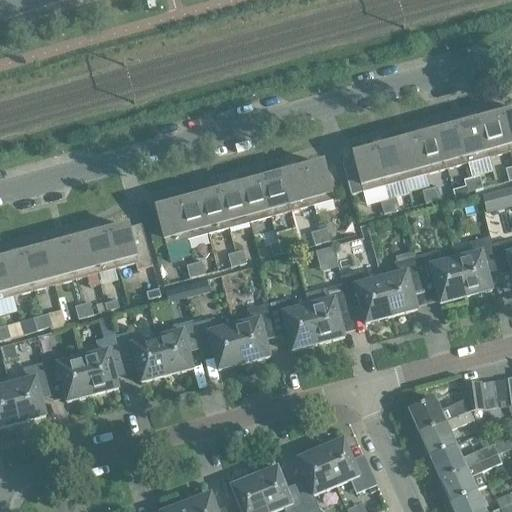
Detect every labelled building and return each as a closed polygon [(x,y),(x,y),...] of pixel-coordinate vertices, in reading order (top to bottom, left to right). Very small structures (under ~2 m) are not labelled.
[(511,115),(500,118),(510,154),(511,153),(511,115)] [(479,124),(489,160),(510,154),(500,118),(479,124)] [(458,130),(468,166),(489,160),(479,124),(458,130)] [(437,136),(447,172),(468,166),(458,130),(437,136)] [(416,141),(426,177),(447,172),(437,136),(416,141)] [(395,147),(405,183),(426,177),(416,141),(395,147)] [(374,153),(384,189),(405,183),(395,147),(374,153)] [(384,189),(374,153),(353,158),(354,163),(342,167),(351,198),(384,189)] [(303,172),(312,208),(334,202),(324,166),(303,172)] [(312,208),(303,172),(282,178),(291,214),(312,208)] [(291,214),(282,178),(261,184),(270,220),(291,214)] [(471,180),(475,193),(483,191),(479,178),(471,180)] [(475,193),(471,180),(464,182),(467,195),(475,193)] [(270,220),(261,184),(240,189),(250,225),(270,220)] [(250,225),(240,189),(219,195),(229,231),(250,225)] [(429,191),(433,204),(441,202),(438,189),(429,191)] [(433,204),(429,191),(422,193),(425,206),(433,204)] [(229,231),(219,195),(198,201),(208,237),(229,231)] [(387,203),(391,215),(399,213),(396,200),(387,203)] [(208,237),(198,201),(177,206),(187,242),(208,237)] [(391,215),(387,203),(380,204),(384,217),(391,215)] [(187,242),(177,206),(156,212),(166,248),(187,242)] [(108,234),(118,270),(136,265),(137,272),(153,267),(142,226),(130,229),(129,228),(108,234)] [(319,233),(322,246),(330,244),(327,231),(319,233)] [(322,246),(319,233),(311,235),(315,248),(322,246)] [(87,239),(97,276),(118,270),(108,234),(87,239)] [(66,245),(76,282),(97,276),(87,239),(66,245)] [(500,277),(490,240),(469,246),(472,257),(456,262),(466,300),(492,293),(486,272),(497,269),(499,277),(500,277)] [(511,242),(492,248),(490,240),(500,277),(511,274),(511,277),(511,242)] [(277,244),(280,257),(288,255),(285,242),(277,244)] [(280,257),(277,244),(269,246),(273,259),(280,257)] [(45,251),(55,288),(76,282),(66,245),(45,251)] [(24,257),(34,294),(55,288),(45,251),(24,257)] [(235,255),(239,268),(247,266),(243,253),(235,255)] [(440,307),(466,300),(456,262),(439,266),(436,254),(415,260),(423,289),(434,286),(440,307)] [(239,268),(235,255),(228,257),(231,270),(239,268)] [(3,263),(13,299),(34,294),(24,257),(3,263)] [(288,257),(275,261),(279,273),(292,269),(288,257)] [(411,292),(423,289),(415,260),(395,265),(398,277),(381,281),(391,320),(417,313),(411,292)] [(0,263),(0,303),(13,299),(3,263),(0,263)] [(193,266),(197,279),(205,277),(202,264),(193,266)] [(197,279),(193,266),(186,268),(189,281),(197,279)] [(391,320),(381,281),(364,286),(361,274),(341,280),(350,316),(348,308),(360,305),(365,327),(391,320)] [(194,296),(212,291),(208,278),(191,282),(194,296)] [(350,316),(341,280),(343,287),(322,293),(325,304),(308,309),(318,347),(344,340),(339,319),(350,316)] [(127,296),(144,292),(141,281),(125,285),(127,296)] [(146,294),(148,302),(161,299),(159,291),(146,294)] [(105,306),(107,314),(119,310),(117,302),(105,306)] [(293,354),(318,347),(308,309),(292,313),(289,302),(268,307),(276,336),(287,333),(293,354)] [(83,307),(86,319),(94,317),(91,305),(83,307)] [(86,319),(83,307),(75,309),(78,322),(86,319)] [(264,339),(276,336),(268,307),(247,312),(250,324),(234,328),(244,367),(270,360),(264,339)] [(41,318),(45,331),(52,329),(53,333),(67,329),(62,312),(41,318)] [(37,334),(45,331),(41,318),(33,321),(37,334)] [(83,336),(98,334),(96,321),(81,323),(83,336)] [(193,324),(201,356),(212,352),(218,374),(244,367),(234,328),(217,333),(214,321),(193,327),(193,324)] [(201,356),(193,324),(172,329),(174,336),(157,340),(167,379),(193,372),(188,351),(198,348),(201,356)] [(7,328),(0,329),(0,331),(3,343),(10,341),(7,328)] [(141,386),(167,379),(157,340),(140,345),(138,336),(129,339),(128,335),(117,339),(124,367),(136,364),(141,386)] [(113,370),(124,367),(117,339),(96,344),(99,356),(82,360),(92,399),(118,392),(113,370)] [(23,344),(0,349),(1,354),(24,348),(23,344)] [(300,357),(300,370),(319,370),(319,357),(300,357)] [(43,363),(53,399),(51,391),(62,388),(66,405),(92,399),(82,360),(56,367),(55,360),(43,363)] [(53,399),(43,363),(44,366),(23,371),(26,383),(10,387),(20,426),(46,419),(41,402),(53,399)] [(237,388),(270,380),(266,364),(233,372),(237,388)] [(494,385),(497,410),(511,408),(508,383),(494,385)] [(480,387),(483,412),(497,410),(494,385),(480,387)] [(0,431),(20,426),(10,387),(0,389),(0,431)] [(470,414),(483,412),(480,387),(462,389),(464,403),(466,415),(470,413),(470,414)] [(445,425),(454,421),(466,415),(464,403),(440,413),(435,401),(408,413),(409,416),(404,418),(414,440),(445,425)] [(414,440),(424,463),(456,448),(450,434),(474,423),(470,414),(470,413),(466,415),(454,421),(445,425),(414,440)] [(320,452),(336,489),(351,483),(356,497),(377,488),(366,463),(354,468),(343,442),(320,452)] [(456,448),(424,463),(434,486),(497,457),(493,447),(462,461),(456,448)] [(308,487),(298,491),(306,511),(319,511),(314,499),(336,489),(320,452),(297,462),(308,487)] [(445,509),(477,494),(488,489),(482,475),(502,467),(497,457),(434,486),(445,509)] [(277,470),(254,479),(267,511),(282,511),(284,511),(283,511),(306,511),(298,491),(287,495),(277,470)] [(267,511),(254,479),(231,489),(240,511),(267,511)] [(446,511),(484,511),(477,494),(445,509),(446,511)] [(500,511),(511,506),(511,496),(509,498),(508,496),(495,502),(500,511)] [(216,511),(210,497),(185,506),(187,511),(216,511)]
